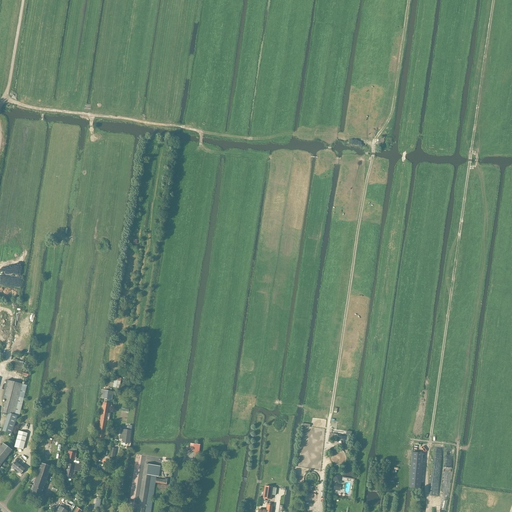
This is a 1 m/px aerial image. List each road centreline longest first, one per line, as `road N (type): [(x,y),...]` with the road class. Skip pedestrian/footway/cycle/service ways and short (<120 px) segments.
road 1 (track): [(426,511),(426,463),(494,0)]
road 2 (track): [(328,426),(370,149),(353,136),(325,132),(255,137),(201,130)]
road 3 (track): [(200,144),(201,130),(1,98)]
road 4 (track): [(367,143),(392,110),(408,0)]
